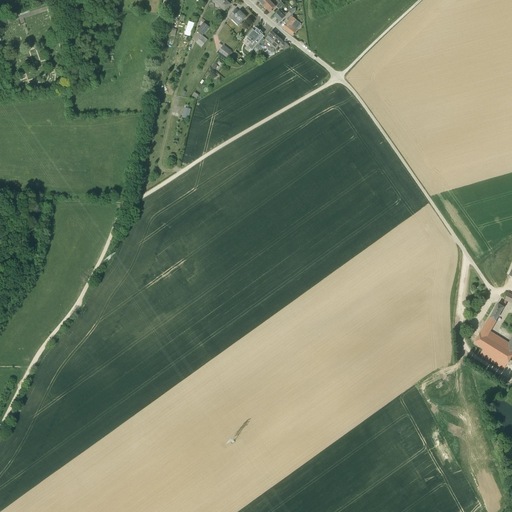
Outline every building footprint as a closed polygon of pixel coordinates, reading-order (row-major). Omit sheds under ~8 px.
[(215,3),(224,11),(230,4),(226,1),(227,0),(211,0),(215,3)] [(269,1),(264,6),(270,13),(275,7),(269,1)] [(284,18),(286,20),(292,14),(295,11),(295,8),(294,9),(293,8),(289,12),(285,15),(281,10),(274,16),(280,22),(284,18)] [(240,24),(246,17),(240,11),(239,12),(236,9),(228,17),(238,26),(240,24)] [(286,20),(287,21),(288,21),(283,28),(292,35),(296,30),(294,28),(298,23),(296,22),(297,21),(292,17),(293,17),(293,16),(292,14),(286,20)] [(196,32),(202,37),(202,36),(209,28),(203,23),(196,32)] [(251,43),(247,47),(252,51),(264,37),(263,35),(264,34),(262,32),(263,32),(262,31),(261,31),(260,31),(257,29),(256,28),(254,30),(250,34),(250,35),(248,38),(247,39),(251,43)] [(266,47),(268,49),(278,37),(272,32),(265,40),(268,42),(266,45),(266,47)] [(268,49),(268,50),(268,51),(271,51),(271,52),(274,52),(274,51),(276,51),(276,49),(276,50),(283,42),(278,37),(268,49)] [(219,52),(226,57),(230,52),(224,46),(219,52)] [(189,117),(192,107),(185,105),(183,116),(189,117)] [(492,327),(486,324),(474,344),(507,363),(511,353),(511,295),(507,293),(505,300),(511,303),(511,336),(505,348),(486,337),(492,327)] [(497,304),(486,324),(492,327),(503,307),(497,304)]
